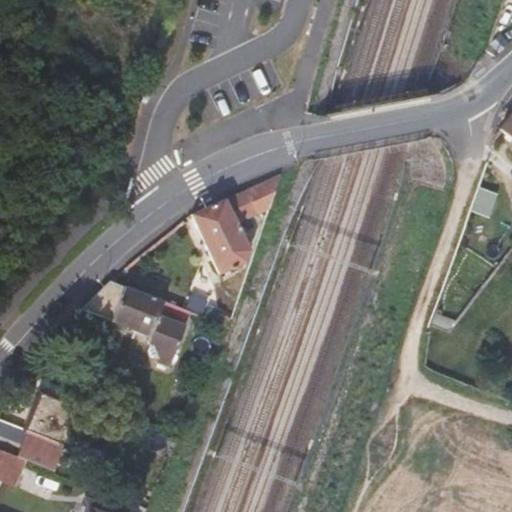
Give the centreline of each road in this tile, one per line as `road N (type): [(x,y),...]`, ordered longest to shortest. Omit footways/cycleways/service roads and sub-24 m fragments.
road 1 (residential): [(466,107),(466,190),(402,382),(511,421)]
road 2 (tertiary): [(167,202),(289,144),(466,107)]
road 3 (residential): [(298,0),(289,30),(189,85),(171,106),(151,172),(167,202)]
road 4 (tertiary): [(0,351),(167,202)]
road 5 (track): [(402,382),(355,511)]
